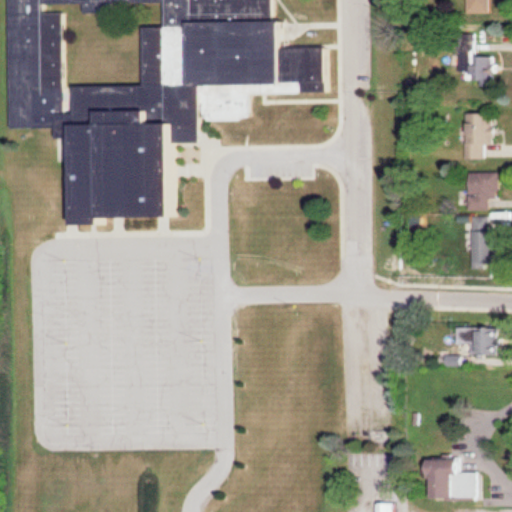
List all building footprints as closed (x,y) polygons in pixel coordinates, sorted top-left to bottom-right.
[(15,0),(16,128),(67,128),(67,118),(81,118),(81,225),(120,225),(120,218),(191,218),(191,142),(210,142),(210,120),(258,120),(258,92),(271,92),(337,92),(337,47),(295,47),(295,20),(280,20),(280,0),(15,0)] [(473,0),(473,13),(501,13),(501,0),(473,0)] [(467,51),(466,79),(500,80),(501,52),(467,51)] [(503,145),(503,112),(473,112),(473,159),(494,159),(494,145),(503,145)] [(476,210),(496,210),(496,198),(505,197),(505,172),(476,172),(476,210)] [(499,217),(479,217),(478,267),(499,267),(499,217)] [(476,346),(476,353),(503,353),(503,327),(463,327),(463,346),(476,346)] [(472,459),(439,460),(440,498),(487,497),(486,470),(472,471),(472,459)] [(376,511),(398,511),(398,502),(377,502),(376,511)]
